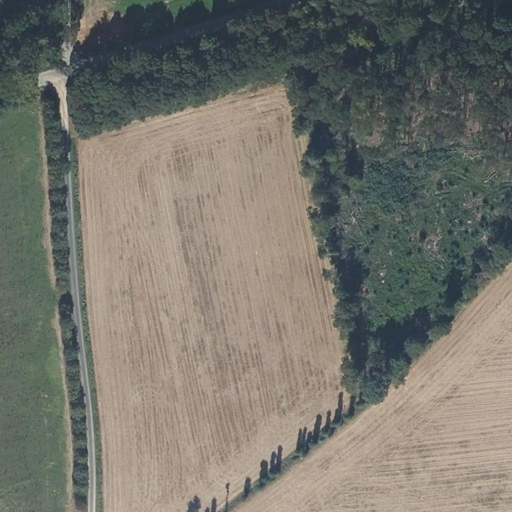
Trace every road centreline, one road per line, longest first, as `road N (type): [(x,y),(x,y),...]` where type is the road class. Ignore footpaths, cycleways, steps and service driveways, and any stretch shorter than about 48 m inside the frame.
road 1 (residential): [(63,73),(91,511)]
road 2 (unclassified): [(301,0),(63,73)]
